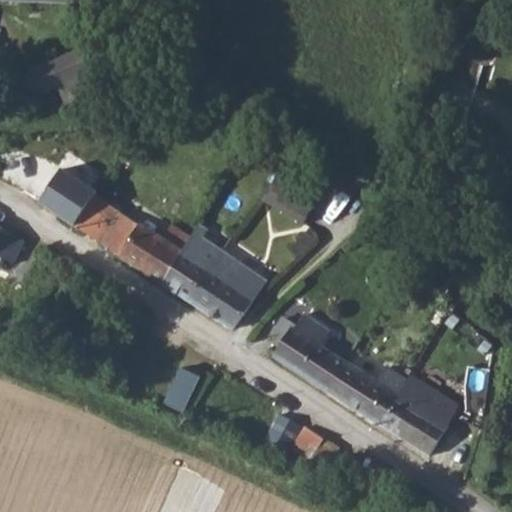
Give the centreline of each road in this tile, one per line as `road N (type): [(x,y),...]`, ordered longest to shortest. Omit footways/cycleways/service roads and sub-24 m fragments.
road 1 (unclassified): [(0,191),(477,511)]
road 2 (track): [(450,0),(451,82),(432,137),(400,187),(296,271),(237,347)]
